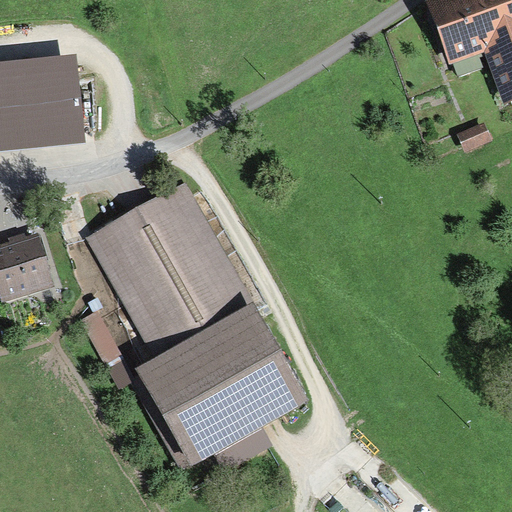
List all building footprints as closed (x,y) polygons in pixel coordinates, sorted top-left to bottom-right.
[(511,0),(444,0),(427,7),(450,67),(484,53),(505,107),(511,103),(511,0)] [(72,63),(0,70),(0,157),(82,149),(72,63)] [(488,142),(481,125),(454,137),(462,154),(488,142)] [(179,460),(302,390),(179,177),(90,228),(161,352),(128,371),(179,460)] [(56,286),(39,239),(0,253),(0,293),(4,305),(56,286)] [(126,348),(102,306),(80,319),(104,361),(126,348)]
